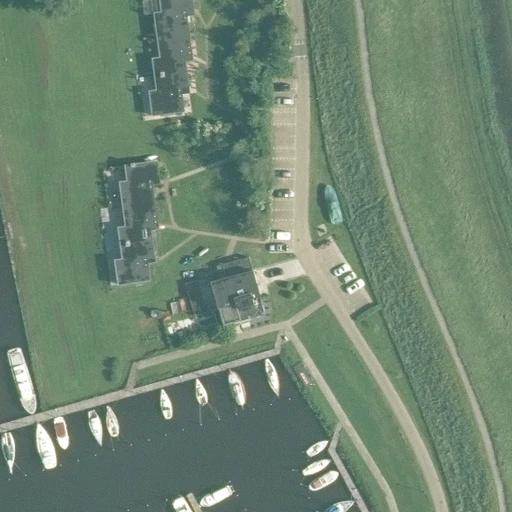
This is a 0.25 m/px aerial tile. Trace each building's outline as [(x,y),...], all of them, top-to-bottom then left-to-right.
[(157,35),(188,31),(186,15),(193,14),(191,0),(159,0),(161,12),(154,13),(157,35)] [(188,31),(157,35),(160,58),(152,59),(154,75),(186,71),(184,61),(192,60),(188,31)] [(288,65),(287,55),(273,56),(274,66),(288,65)] [(186,71),(154,75),(156,91),(149,92),(152,115),(183,111),(181,94),(188,93),(186,71)] [(122,204),(154,200),(152,184),(159,183),(156,161),(125,165),(127,181),(119,182),(122,204)] [(154,200),(122,204),(125,227),(118,228),(120,243),(151,239),(150,230),(158,229),(154,200)] [(151,239),(120,243),(122,259),(115,260),(118,284),(149,280),(147,261),(154,260),(151,239)] [(260,296),(252,270),(248,257),(222,264),(226,278),(210,282),(217,308),(218,308),(223,325),(264,314),(259,297),(260,296)] [(192,274),(197,295),(211,291),(206,270),(192,274)]
